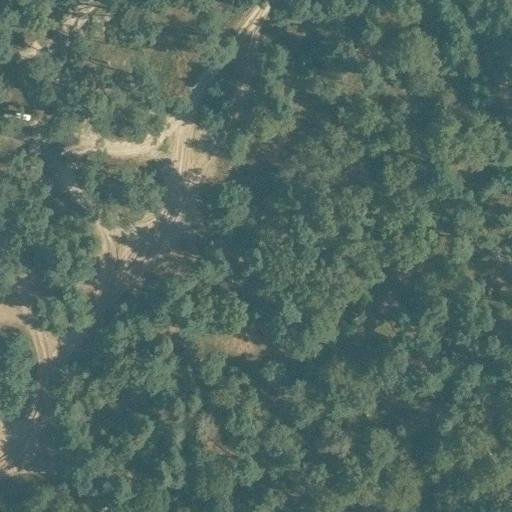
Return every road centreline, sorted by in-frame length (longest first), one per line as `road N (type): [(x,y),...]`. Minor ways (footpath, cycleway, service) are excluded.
road 1 (track): [(269,0),(184,118),(173,193),(23,431),(0,452)]
road 2 (track): [(23,431),(137,511)]
